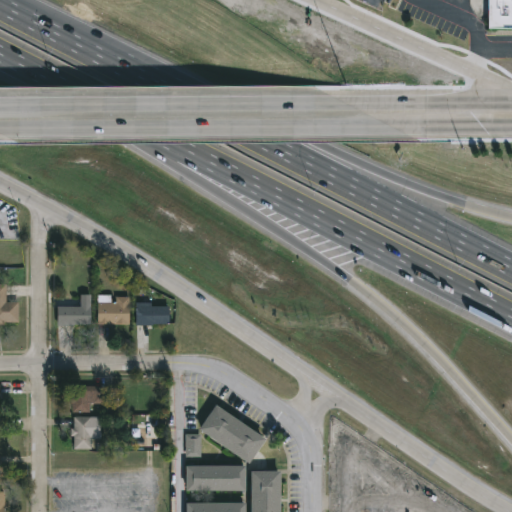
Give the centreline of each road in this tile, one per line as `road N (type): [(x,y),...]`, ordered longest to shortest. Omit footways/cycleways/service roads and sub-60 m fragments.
road 1 (motorway): [(511,267),(8,10)]
road 2 (motorway): [(47,78),(511,317)]
road 3 (secondary): [(0,128),(392,126)]
road 4 (motorway): [(337,153),(207,89),(8,10)]
road 5 (motorway): [(241,208),(376,301),(511,441)]
road 6 (secondary): [(345,102),(35,104)]
road 7 (residential): [(39,511),(39,203)]
road 8 (secondary): [(39,203),(297,371)]
road 9 (motorway): [(47,78),(241,208)]
road 10 (residential): [(318,511),(318,468),(299,423),(220,369),(180,364)]
road 11 (secondary): [(511,91),(311,0)]
road 12 (secondary): [(338,399),(511,511)]
road 13 (motorway): [(511,216),(337,153)]
road 14 (residential): [(0,365),(180,364)]
road 15 (secondary): [(511,102),(345,102)]
